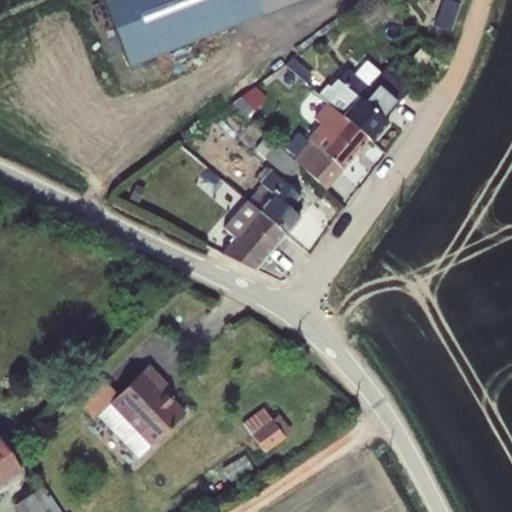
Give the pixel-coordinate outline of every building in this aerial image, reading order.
[(103,0),(128,62),(288,0),(103,0)] [(454,27),(462,0),(444,0),(438,22),(454,27)] [(294,53),(287,63),(311,80),(318,70),(294,53)] [(356,108),(349,117),(374,138),(378,141),(393,123),(388,119),(402,103),(379,83),(373,90),(351,71),(335,90),(356,108)] [(230,81),(241,113),(269,104),(258,72),(230,81)] [(349,117),(333,103),(320,118),(326,124),(314,139),(318,142),(301,161),(330,188),(374,138),(349,117)] [(277,140),(267,151),(296,178),(306,167),(277,140)] [(307,197),(273,164),(262,176),(271,185),(256,200),(293,234),(307,217),(297,207),(307,197)] [(238,241),(229,251),(264,268),(293,234),(256,200),(230,227),(232,229),(229,232),(238,241)] [(277,356),(256,369),(264,382),(285,369),(277,356)] [(146,459),(191,415),(169,392),(175,387),(155,367),(130,391),(104,416),(146,459)] [(101,420),(104,416),(130,391),(109,369),(79,398),(101,420)] [(267,400),(247,414),(274,450),(293,436),(267,400)] [(0,490),(31,470),(7,434),(5,435),(0,428),(0,490)] [(73,511),(56,485),(54,488),(68,511),(73,511)] [(68,511),(54,488),(27,505),(30,511),(68,511)]
